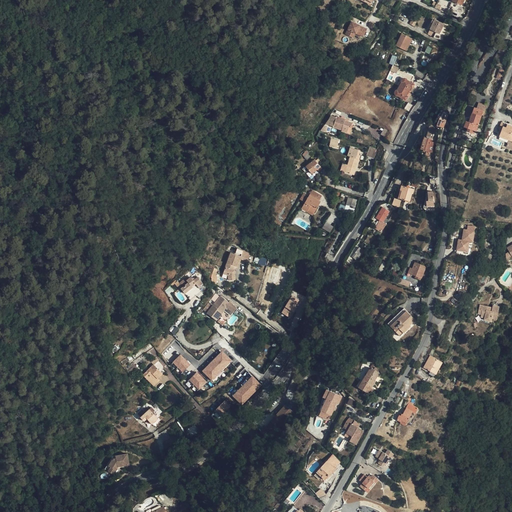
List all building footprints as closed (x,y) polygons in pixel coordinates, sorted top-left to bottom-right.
[(372,0),(360,0),(370,5),(369,6),(373,8),(376,2),(373,0),(372,0)] [(448,12),(447,14),(453,17),(455,11),(450,8),(448,12)] [(435,19),(430,29),(431,30),(428,34),(437,39),(438,38),(440,39),(442,35),(440,34),(444,24),(443,23),(445,20),(439,17),(437,21),(435,19)] [(359,25),(354,23),(348,35),(354,39),(356,34),(358,35),(360,32),(363,34),(362,35),(366,37),(369,30),(360,26),(360,27),(358,26),(359,25)] [(396,46),(406,51),(408,47),(412,39),(402,34),(398,42),(397,41),(396,44),(397,45),(396,46)] [(403,91),(408,81),(408,80),(407,80),(407,79),(406,79),(405,79),(404,78),(403,79),(402,80),(401,81),(401,82),(401,83),(398,89),(403,91)] [(415,85),(408,81),(403,91),(408,93),(411,88),(413,88),(415,85)] [(398,96),(400,97),(403,91),(398,89),(398,90),(397,90),(396,90),(396,91),(395,92),(395,93),(395,94),(395,95),(396,95),(397,96),(398,96)] [(407,96),(408,93),(403,91),(400,97),(406,100),(408,97),(407,96)] [(486,111),(488,105),(479,102),(477,108),(484,110),(486,111)] [(472,129),(477,131),(484,110),(477,108),(474,107),(469,122),(467,121),(464,127),(472,130),(472,129)] [(446,113),(443,112),(438,125),(443,127),(446,113)] [(345,119),(341,118),(337,117),(336,118),(332,117),(327,124),(333,126),(333,127),(342,130),(341,131),(347,133),(349,127),(351,128),(352,123),(348,122),(346,121),(346,120),(345,119)] [(511,129),(511,127),(511,125),(504,123),(504,124),(501,132),(499,136),(511,141),(511,129)] [(423,150),(427,151),(430,152),(433,153),(435,143),(432,142),(431,141),(432,139),(435,128),(430,126),(427,137),(423,150)] [(334,140),(332,139),(330,146),(332,147),(337,149),(339,140),(334,139),(334,140)] [(374,158),(377,149),(369,147),(366,156),(374,158)] [(353,148),(348,165),(345,172),(354,175),(359,159),(358,159),(360,151),(353,148)] [(309,170),(312,174),(318,169),(319,171),(322,169),(315,159),(306,166),(303,169),(306,173),(309,170)] [(402,186),(401,190),(402,191),(400,199),(410,202),(412,194),(413,194),(414,190),(409,188),(406,187),(402,186)] [(302,208),(307,212),(309,210),(314,214),(318,208),(316,207),(319,201),(322,196),(312,190),(302,208)] [(434,193),(427,193),(428,198),(430,198),(431,207),(436,206),(434,193)] [(357,200),(348,197),(346,205),(355,207),(357,200)] [(387,224),(383,222),(386,218),(390,212),(383,207),(376,218),(380,220),(375,228),(381,232),(387,224)] [(330,233),(334,227),(326,222),(322,228),(330,233)] [(474,227),(467,226),(466,230),(463,230),(462,241),(458,240),(457,251),(468,252),(469,241),(472,242),(474,227)] [(369,246),(372,241),(367,238),(364,243),(369,246)] [(231,253),(227,263),(228,264),(227,267),(226,267),(223,274),(228,275),(228,280),(235,280),(234,270),(235,266),(237,267),(238,267),(241,259),(247,261),(250,253),(237,249),(236,254),(231,253)] [(261,257),(258,264),(265,266),(267,259),(261,257)] [(419,277),(418,279),(420,280),(426,266),(415,262),(413,268),(411,274),(415,276),(419,277)] [(182,288),(181,289),(184,293),(185,293),(191,300),(202,291),(198,287),(203,283),(202,282),(198,277),(194,279),(193,280),(192,279),(191,277),(188,279),(187,277),(178,284),(182,288)] [(177,292),(181,289),(182,288),(178,284),(176,281),(171,285),(177,292)] [(282,314),(291,318),(300,300),(290,295),(282,314)] [(231,304),(219,319),(228,326),(240,311),(231,304)] [(487,310),(488,306),(480,305),(477,315),(484,317),(484,320),(492,322),(493,318),(497,319),(499,306),(493,305),(492,307),(491,311),(487,310)] [(407,328),(410,325),(416,320),(404,308),(388,323),(395,331),(396,332),(400,336),(408,329),(407,328)] [(216,323),(213,326),(221,334),(224,330),(216,323)] [(169,332),(176,334),(178,328),(171,326),(169,332)] [(400,336),(396,332),(392,336),(396,340),(400,336)] [(202,371),(212,381),(232,360),(222,350),(202,371)] [(183,373),(191,364),(180,354),(172,362),(183,373)] [(430,355),(424,368),(436,374),(443,362),(430,355)] [(125,369),(129,374),(137,367),(133,362),(125,369)] [(162,374),(153,365),(147,371),(143,375),(152,384),(162,374)] [(374,369),(372,368),(371,370),(370,369),(359,388),(370,394),(373,389),(372,388),(370,387),(374,381),(375,381),(375,380),(380,373),(377,371),(379,370),(375,368),(374,369)] [(198,391),(207,382),(197,372),(188,381),(198,391)] [(252,375),(232,396),(242,405),(262,385),(252,375)] [(339,405),(343,397),(332,392),(328,399),(322,411),(332,416),(338,404),(339,405)] [(292,398),(286,405),(293,412),(299,405),(292,398)] [(220,417),(231,407),(225,400),(214,410),(220,417)] [(397,420),(401,422),(402,421),(406,423),(412,412),(415,413),(418,408),(409,403),(403,414),(402,413),(401,415),(399,415),(397,420)] [(271,436),(293,412),(285,405),(264,429),(271,436)] [(158,419),(149,409),(140,417),(144,421),(147,418),(152,424),(158,419)] [(332,416),(322,411),(320,414),(330,419),(332,416)] [(352,424),(354,420),(349,418),(347,421),(343,428),(348,430),(351,424),(352,424)] [(357,428),(358,427),(352,424),(351,424),(348,430),(346,433),(345,436),(348,437),(349,435),(352,437),(350,441),(356,445),(363,432),(357,428)] [(384,453),(378,450),(374,456),(378,459),(376,463),(381,466),(388,456),(389,457),(392,453),(386,450),(384,453)] [(108,463),(107,466),(105,469),(108,471),(113,474),(115,470),(117,467),(129,465),(127,454),(115,456),(112,456),(108,463)] [(333,454),(327,461),(335,469),(339,462),(333,454)] [(332,475),(333,473),(332,472),(335,469),(327,461),(317,471),(323,476),(322,477),(325,480),(329,475),(330,474),(332,475)] [(378,478),(372,474),(371,476),(370,478),(367,477),(364,475),(360,481),(363,483),(361,486),(366,490),(368,486),(369,487),(374,481),(375,482),(378,478)] [(369,492),(375,482),(374,481),(369,487),(368,486),(366,490),(369,492)] [(316,494),(320,498),(326,495),(321,489),(316,494)]
